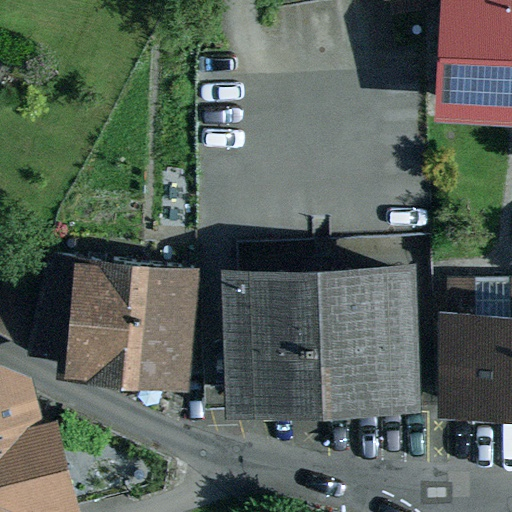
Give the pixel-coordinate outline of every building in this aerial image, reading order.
[(511,0),(453,0),(447,99),(511,102),(511,0)] [(49,251),(40,295),(30,337),(29,341),(75,344),(74,361),(171,371),(177,317),(188,318),(194,264),(114,257),(112,268),(74,264),(75,254),(49,251)] [(304,274),(200,278),(204,393),(408,386),(403,270),(333,273),(333,267),(303,268),(304,274)] [(0,320),(30,337),(40,295),(0,275),(0,320)] [(447,315),(447,400),(511,400),(511,278),(461,277),(461,292),(450,292),(450,315),(447,315)] [(52,413),(30,418),(20,381),(0,370),(0,511),(31,511),(54,506),(52,499),(125,481),(115,444),(52,413)]
